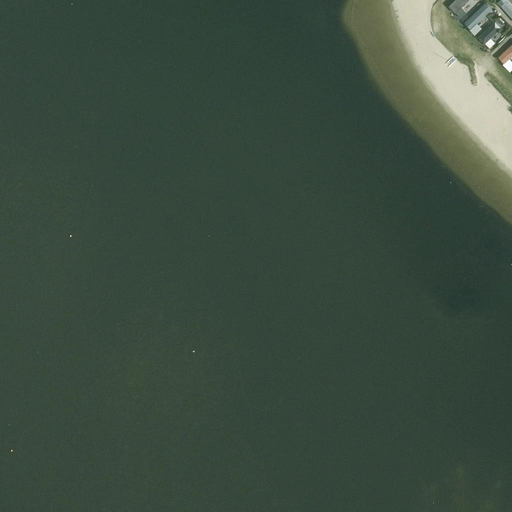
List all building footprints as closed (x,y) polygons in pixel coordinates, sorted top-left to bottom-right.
[(454,0),(448,6),(455,13),(468,0),(454,0)] [(511,5),(507,0),(506,1),(501,5),(500,6),(511,18),(511,5)] [(465,23),(471,29),(491,9),(485,3),(465,23)] [(478,37),(484,44),(495,34),(498,30),(505,24),(498,17),(478,37)] [(511,44),(498,57),(504,64),(511,55),(511,44)]
